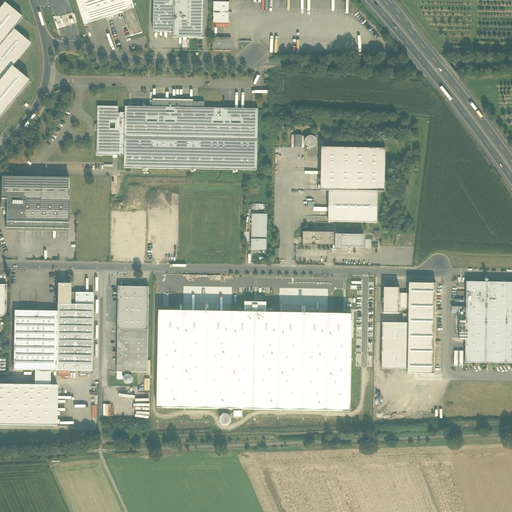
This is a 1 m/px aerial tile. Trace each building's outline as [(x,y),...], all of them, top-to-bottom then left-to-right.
[(76,0),(84,25),(120,13),(119,10),(124,9),(134,6),(132,0),(76,0)] [(153,0),(153,32),(173,32),(173,0),(153,0)] [(173,0),(173,38),(204,38),(204,0),(173,0)] [(213,23),(229,23),(229,3),(213,2),(213,23)] [(0,117),(29,81),(12,67),(31,44),(13,29),(22,18),(4,3),(0,7),(0,117)] [(142,33),(135,8),(124,11),(122,12),(123,12),(130,37),(142,33)] [(74,12),(59,17),(63,27),(77,23),(74,12)] [(212,51),(231,51),(231,38),(213,38),(212,51)] [(117,155),(124,156),(125,113),(118,113),(118,107),(97,106),(97,125),(99,125),(99,131),(97,130),(97,131),(97,155),(113,155),(113,157),(117,157),(117,155)] [(258,109),(225,109),(221,109),(204,108),(152,107),(125,107),(125,113),(124,156),(124,168),(257,171),(257,140),(258,109)] [(302,135),(293,135),(293,148),(302,148),(302,136),(302,135)] [(306,138),(305,142),(307,146),(311,147),(315,145),(317,141),(315,137),(310,136),(306,138)] [(321,189),(321,191),(329,191),(377,192),(384,192),(385,149),(321,148),(321,171),(319,171),(319,175),(321,175),(321,178),(318,178),(318,182),(321,182),(321,185),(318,185),(318,189),(321,189)] [(6,208),(6,225),(12,225),(13,224),(13,222),(25,222),(25,223),(27,223),(27,222),(68,223),(69,178),(1,177),(1,208),(6,208)] [(350,222),(377,223),(377,192),(329,191),(328,222),(350,222)] [(263,212),(263,214),(252,214),(251,240),(251,250),(266,250),(267,240),(267,215),(267,212),(263,212)] [(118,238),(118,250),(138,251),(139,220),(114,220),(114,238),(118,238)] [(332,246),(335,246),(335,235),(335,233),(303,232),(302,245),(311,245),(316,245),(332,246)] [(363,235),(335,235),(335,246),(332,246),(332,249),(331,249),(331,250),(336,250),(341,250),(341,247),(363,248),(363,235)] [(155,236),(154,259),(167,259),(167,236),(155,236)] [(511,282),(466,282),(466,321),(465,340),(465,363),(511,363),(511,282)] [(57,284),(57,305),(70,305),(70,293),(70,284),(57,284)] [(409,284),(409,293),(409,309),(409,314),(408,320),(408,323),(408,369),(407,374),(434,374),(436,284),(409,284)] [(118,287),(118,299),(143,299),(143,292),(143,287),(130,287),(130,285),(127,285),(127,287),(118,287)] [(399,314),(399,309),(399,293),(399,288),(384,288),(383,313),(399,314)] [(75,293),(70,293),(70,305),(57,305),(57,311),(56,371),(92,371),(93,293),(75,292),(75,293)] [(148,292),(143,292),(143,299),(118,299),(118,329),(148,330),(148,292)] [(399,309),(409,309),(409,293),(399,293),(399,309)] [(244,313),(266,313),(266,302),(244,302),(244,313)] [(50,371),(56,371),(57,311),(14,311),(13,370),(34,370),(50,371)] [(266,313),(244,313),(159,311),(157,408),(350,411),(352,314),(266,313)] [(408,323),(382,323),(382,368),(408,369),(408,323)] [(117,340),(117,372),(122,372),(147,372),(148,330),(118,329),(118,333),(124,335),(135,335),(135,340),(124,339),(117,340)] [(463,365),(463,351),(454,351),(454,365),(463,365)] [(34,370),(34,385),(50,385),(50,371),(34,370)] [(126,375),(125,376),(124,377),(123,379),(124,381),(125,383),(127,384),(129,384),(131,383),(132,381),(133,379),(132,377),(131,375),(129,375),(126,375)] [(34,385),(0,384),(0,425),(56,426),(57,385),(50,385),(34,385)] [(230,421),(230,419),(230,417),(229,416),(227,415),(225,414),(223,415),(221,416),(220,417),(220,419),(220,422),(221,423),(223,424),(225,425),(227,424),(229,423),(230,421)]
